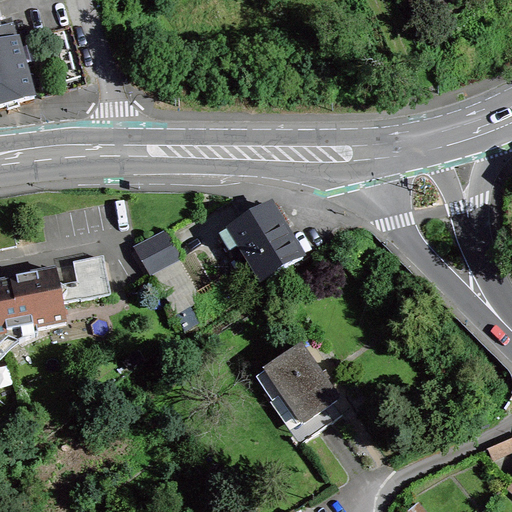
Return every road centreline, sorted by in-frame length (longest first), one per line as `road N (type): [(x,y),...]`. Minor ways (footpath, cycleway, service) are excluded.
road 1 (secondary): [(370,150),(0,160)]
road 2 (secondary): [(370,150),(398,221),(470,303),(511,333)]
road 3 (secondary): [(511,321),(471,230),(459,132)]
road 4 (residential): [(511,423),(412,468),(384,487),(370,511)]
